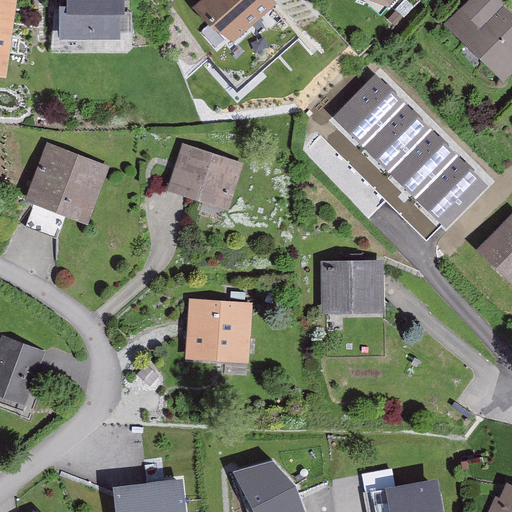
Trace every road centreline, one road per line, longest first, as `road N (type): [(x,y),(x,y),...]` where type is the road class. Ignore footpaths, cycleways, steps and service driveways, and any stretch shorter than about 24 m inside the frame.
road 1 (residential): [(0,488),(95,411),(108,379),(92,325),(32,280),(0,267)]
road 2 (residential): [(511,366),(315,151)]
